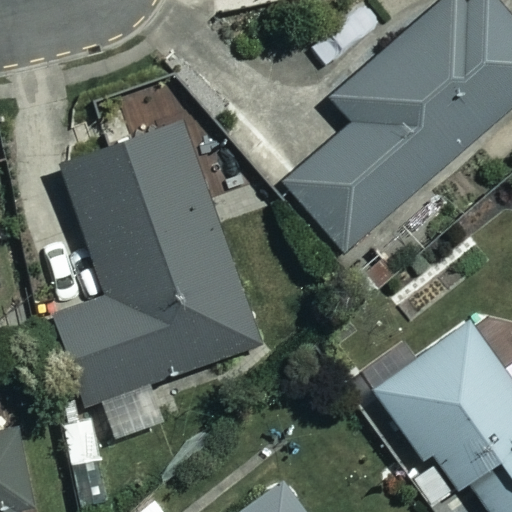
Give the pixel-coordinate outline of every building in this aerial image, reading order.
[(511,118),(511,16),(498,0),(474,0),(465,8),(458,0),(339,101),(361,128),(290,188),(349,257),(511,118)] [(262,351),(187,136),(69,177),(113,305),(64,322),(94,409),(262,351)] [(511,511),(511,379),(474,328),(382,397),(460,502),(447,511),(511,511)] [(33,504),(20,437),(0,441),(0,511),(20,511),(20,506),(33,504)] [(301,511),(286,491),(257,511),(301,511)]
